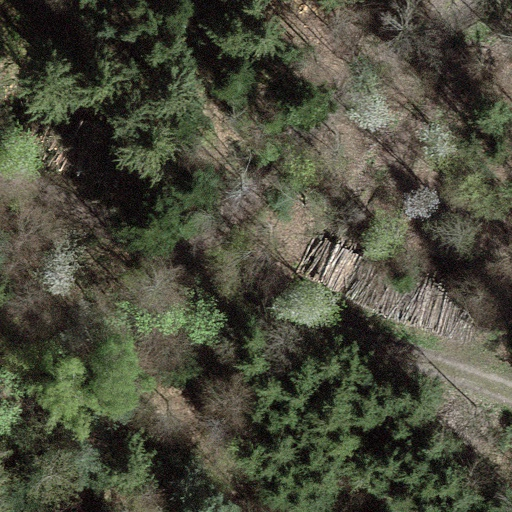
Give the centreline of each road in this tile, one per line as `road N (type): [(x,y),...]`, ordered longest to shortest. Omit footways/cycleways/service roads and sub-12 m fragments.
road 1 (track): [(511,402),(194,278)]
road 2 (track): [(194,278),(99,239),(0,178)]
